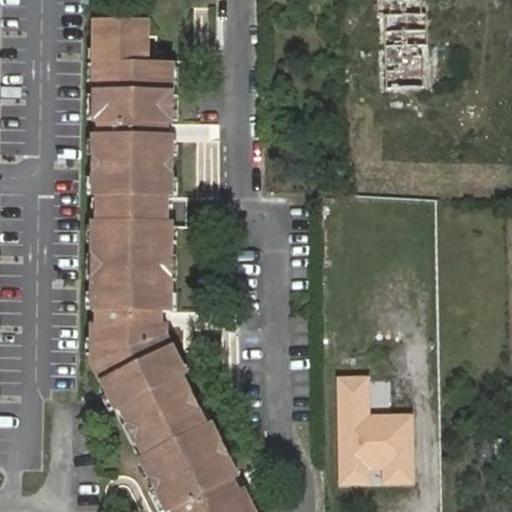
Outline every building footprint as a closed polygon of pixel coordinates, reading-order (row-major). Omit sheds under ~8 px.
[(385,30),(386,87),(424,87),(423,56),(418,56),(418,46),(429,47),(428,14),(422,14),(421,0),(377,0),(378,14),(385,14),(385,30)] [(95,322),(94,352),(103,352),(106,365),(100,368),(111,392),(117,405),(118,408),(124,405),(132,422),(139,419),(143,428),(148,438),(141,442),(149,457),(142,460),(155,487),(165,509),(166,511),(169,511),(173,510),(173,511),(253,511),(245,492),(237,495),(231,482),(238,479),(238,478),(221,441),(215,428),(214,427),(213,426),(208,428),(184,377),(188,375),(189,375),(189,374),(187,371),(181,358),(181,357),(169,333),(169,323),(162,323),(162,309),(170,308),(169,305),(170,289),(170,237),(171,222),(170,219),(167,219),(167,192),(171,192),(171,187),(171,172),(171,133),(165,134),(165,118),(172,118),(172,79),(172,64),(172,61),(151,61),(152,18),(152,17),(98,17),(97,41),(97,60),(97,61),(97,79),(97,117),(104,117),(103,133),(96,133),(96,172),(96,188),(96,192),(103,192),(103,209),(112,210),(112,219),(103,219),(96,219),(96,220),(96,221),(95,237),(95,287),(95,303),(95,306),(101,306),(101,321),(95,322)] [(89,60),(97,60),(97,41),(90,41),(89,60)] [(423,56),(424,87),(429,87),(429,47),(418,46),(418,56),(423,56)] [(89,79),(97,79),(97,61),(97,60),(89,60),(89,79)] [(179,173),(171,172),(171,187),(179,188),(179,173)] [(103,209),(103,219),(112,219),(112,210),(103,209)] [(180,222),(171,222),(170,237),(179,237),(180,222)] [(323,257),(347,257),(347,227),(323,227),(323,257)] [(179,289),(170,289),(169,305),(179,306),(179,289)] [(103,352),(94,352),(95,358),(100,368),(106,365),(103,352)] [(188,354),(181,357),(181,358),(187,371),(195,368),(188,354)] [(388,486),(422,486),(421,412),(381,413),(380,375),(339,375),(340,487),(376,487),(376,473),(388,473),(388,486)] [(117,405),(111,392),(105,395),(111,408),(117,405)] [(136,431),(143,428),(139,419),(132,422),(136,431)] [(220,424),(214,427),(215,428),(221,441),(227,439),(220,424)] [(136,431),(141,442),(148,438),(143,428),(136,431)] [(159,511),(165,509),(155,487),(149,490),(159,511)]
